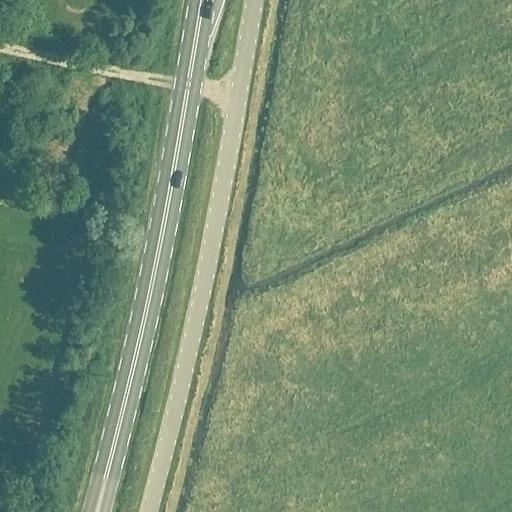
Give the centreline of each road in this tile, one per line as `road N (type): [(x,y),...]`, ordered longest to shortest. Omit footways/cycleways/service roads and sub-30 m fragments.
road 1 (primary): [(95,511),(161,237),(186,87)]
road 2 (unclassified): [(148,511),(238,96)]
